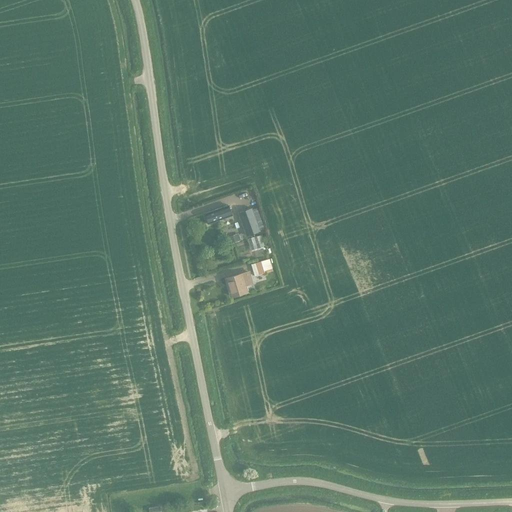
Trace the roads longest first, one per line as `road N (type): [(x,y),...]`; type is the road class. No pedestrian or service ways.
road 1 (unclassified): [(223,492),(135,0)]
road 2 (unclassified): [(223,492),(304,480),(398,502),(511,501)]
